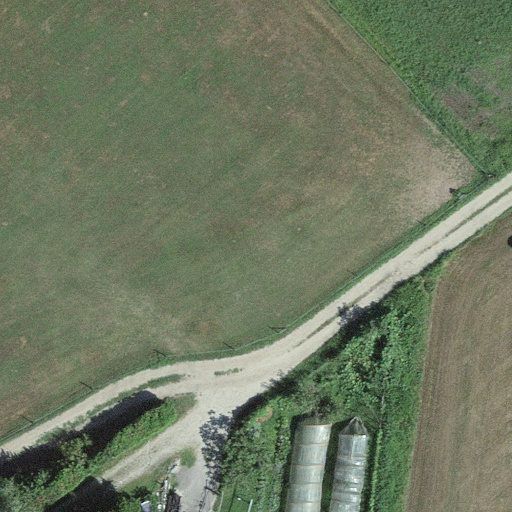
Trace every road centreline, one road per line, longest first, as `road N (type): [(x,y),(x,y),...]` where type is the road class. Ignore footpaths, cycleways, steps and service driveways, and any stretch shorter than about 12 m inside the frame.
road 1 (track): [(511,188),(82,511)]
road 2 (track): [(0,464),(151,388),(208,381),(239,389)]
